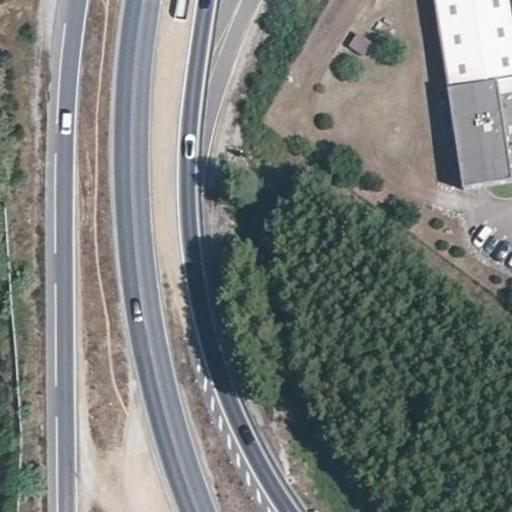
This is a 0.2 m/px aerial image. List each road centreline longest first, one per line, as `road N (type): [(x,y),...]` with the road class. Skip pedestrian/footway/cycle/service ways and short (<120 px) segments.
road 1 (motorway): [(288,511),(233,411),(199,303),(188,169),(206,0)]
road 2 (primary): [(210,511),(172,397),(151,286),(140,175),(156,0)]
road 3 (primary): [(138,0),(128,72),(128,282),(185,511)]
road 4 (motorway): [(76,0),(63,157),(64,511)]
